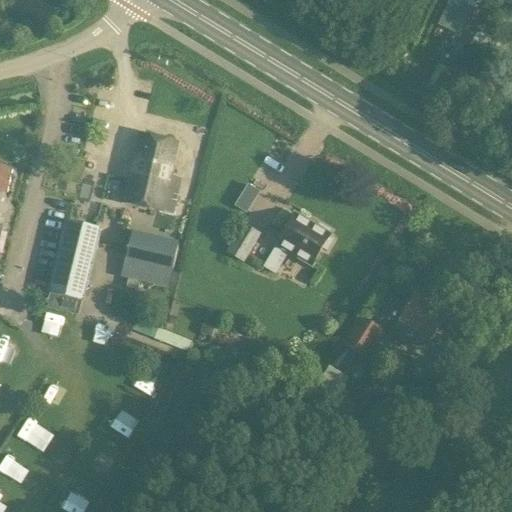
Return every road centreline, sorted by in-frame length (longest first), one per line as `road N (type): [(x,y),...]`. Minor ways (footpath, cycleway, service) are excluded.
road 1 (primary): [(511,207),(171,0)]
road 2 (unclassified): [(0,70),(89,39),(134,0)]
